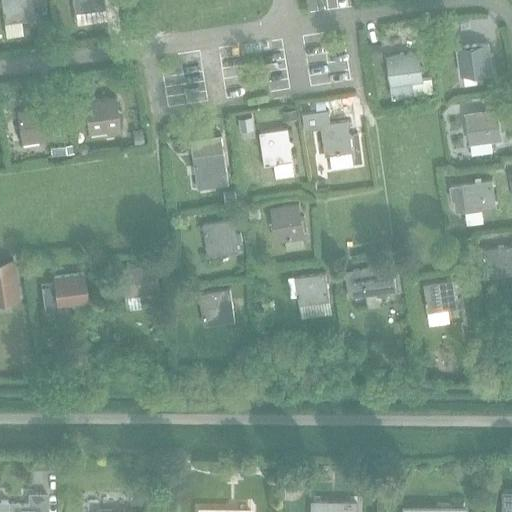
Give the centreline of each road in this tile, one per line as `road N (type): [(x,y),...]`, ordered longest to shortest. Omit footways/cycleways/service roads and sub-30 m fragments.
road 1 (residential): [(0,418),(511,420)]
road 2 (residential): [(0,211),(148,192),(154,120),(145,48)]
road 3 (residential): [(422,246),(406,139),(286,25)]
road 4 (residential): [(0,69),(145,48)]
road 5 (residential): [(145,48),(286,25)]
road 6 (residential): [(476,0),(356,16)]
